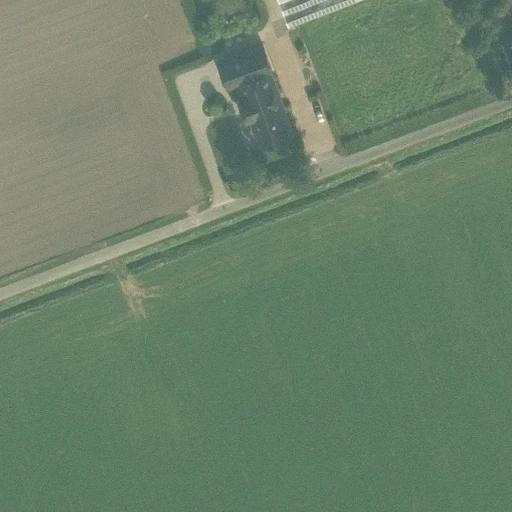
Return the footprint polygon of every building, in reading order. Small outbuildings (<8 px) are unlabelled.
[(295,24),(355,0),(277,0),(287,27),(295,24)] [(448,0),(355,0),(295,24),(341,143),(483,89),(448,0)] [(511,0),(501,0),(509,22),(500,26),(507,46),(511,44),(511,0)] [(262,46),(242,53),(252,78),(268,72),(271,71),(262,46)] [(242,53),(217,63),(226,88),(237,83),(252,78),(242,53)] [(252,78),(237,83),(243,99),(238,100),(245,118),(249,116),(259,145),(291,133),(268,72),(252,78)]
